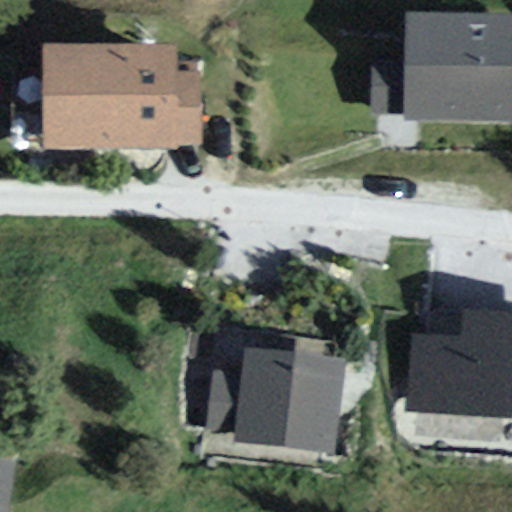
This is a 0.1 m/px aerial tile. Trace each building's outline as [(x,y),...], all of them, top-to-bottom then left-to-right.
[(511,48),(511,26),(403,24),(401,131),(510,133),(511,48)] [(176,53),(38,53),(38,157),(201,157),(201,80),(176,80),(176,53)] [(397,420),(511,429),(511,324),(405,316),(397,420)] [(345,364),(240,352),(230,449),(334,461),(345,364)] [(0,511),(7,511),(13,468),(0,466),(0,511)]
